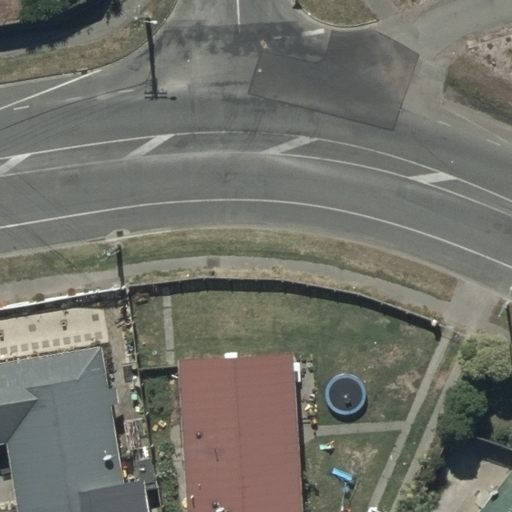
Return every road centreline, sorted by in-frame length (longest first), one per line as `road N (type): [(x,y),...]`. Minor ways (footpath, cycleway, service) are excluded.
road 1 (tertiary): [(244,140),(333,149),(511,212)]
road 2 (tertiary): [(0,177),(244,140)]
road 3 (residential): [(238,0),(244,140)]
